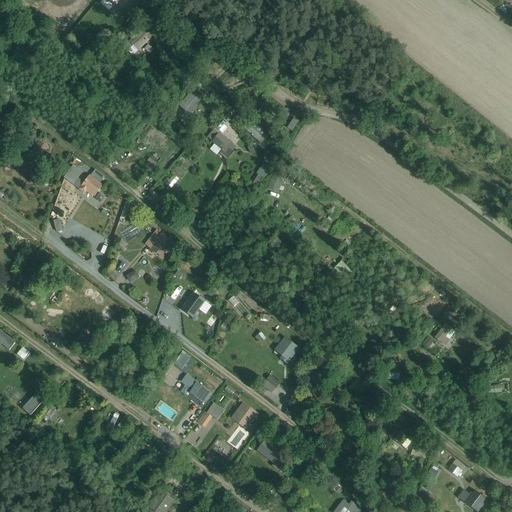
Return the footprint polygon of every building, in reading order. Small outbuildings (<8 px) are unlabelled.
[(104,0),(103,0),(100,4),(109,12),(113,7),(104,0)] [(271,10),(276,2),(274,0),(268,0),(265,6),(271,10)] [(155,5),(145,15),(151,21),(161,10),(155,5)] [(124,47),(133,56),(154,37),(145,27),(124,47)] [(2,42),(0,43),(0,46),(7,51),(10,48),(2,42)] [(192,89),(176,110),(187,118),(203,97),(192,89)] [(13,117),(6,113),(3,119),(10,123),(13,117)] [(232,123),(238,127),(245,118),(240,114),(232,123)] [(241,130),(244,132),(245,131),(261,144),(267,137),(262,132),(263,131),(254,124),(253,125),(248,121),(241,130)] [(236,147),(219,133),(214,130),(208,137),(213,141),(212,142),(222,151),(220,154),(226,160),(236,147)] [(39,141),(31,152),(40,159),(48,148),(39,141)] [(252,145),(247,147),(251,156),(256,154),(252,145)] [(259,175),(252,184),(256,187),(263,178),(266,178),(275,165),(267,159),(256,173),(259,175)] [(272,174),(268,189),(278,193),(283,182),(293,168),(283,159),(272,174)] [(73,166),(64,178),(84,194),(87,191),(89,193),(88,194),(92,197),(93,196),(94,197),(103,186),(100,183),(105,177),(95,170),(84,183),(78,178),(82,173),(73,166)] [(175,174),(168,182),(173,187),(181,180),(175,174)] [(104,192),(96,195),(99,203),(107,200),(104,192)] [(149,200),(160,209),(166,202),(154,193),(149,200)] [(196,214),(204,205),(198,199),(190,208),(196,214)] [(126,215),(130,204),(126,202),(119,223),(123,224),(126,215)] [(60,219),(53,221),(57,233),(63,231),(60,219)] [(151,220),(148,224),(154,229),(158,225),(151,220)] [(156,230),(145,245),(150,249),(149,251),(155,255),(157,254),(162,259),(174,244),(156,230)] [(128,245),(122,239),(116,246),(122,251),(128,245)] [(320,240),(315,246),(323,254),(329,247),(320,240)] [(18,245),(12,246),(15,259),(21,257),(18,245)] [(270,259),(260,251),(256,255),(266,263),(270,259)] [(341,261),(337,266),(345,274),(350,270),(341,261)] [(130,283),(140,278),(136,271),(126,276),(130,283)] [(235,295),(249,310),(258,303),(243,287),(235,295)] [(183,309),(195,318),(208,300),(196,291),(183,309)] [(115,313),(107,306),(101,314),(110,321),(115,313)] [(133,327),(144,337),(148,332),(136,323),(133,327)] [(445,346),(455,332),(445,325),(434,338),(445,346)] [(62,339),(68,331),(62,327),(56,335),(62,339)] [(98,329),(88,342),(81,336),(77,342),(89,351),(103,333),(98,329)] [(262,333),(256,337),(260,343),(266,339),(262,333)] [(428,337),(422,344),(428,349),(434,341),(428,337)] [(299,348),(286,338),(277,349),(284,355),(280,359),(287,364),(299,348)] [(183,351),(174,364),(182,369),(191,357),(183,351)] [(390,352),(384,355),(390,365),(395,362),(390,352)] [(319,362),(306,377),(321,389),(333,373),(319,362)] [(385,366),(384,379),(398,381),(400,368),(385,366)] [(337,380),(344,385),(348,381),(341,375),(337,380)] [(187,376),(181,383),(191,390),(189,393),(204,404),(211,394),(187,376)] [(266,381),(276,389),(280,384),(270,376),(266,381)] [(266,381),(262,387),(271,394),(276,389),(266,381)] [(494,394),(502,393),(500,385),(493,386),(493,387),(488,387),(488,393),(494,393),(494,394)] [(225,390),(232,395),(235,391),(228,386),(225,390)] [(5,390),(0,395),(0,397),(7,404),(13,399),(7,393),(8,392),(5,390)] [(224,411),(213,403),(200,424),(205,427),(212,417),(217,421),(224,411)] [(257,414),(243,404),(235,415),(242,421),(239,424),(246,430),(257,414)] [(52,406),(43,419),(47,423),(49,421),(52,423),(58,414),(55,412),(57,410),(52,406)] [(392,416),(401,423),(405,418),(396,411),(392,416)] [(205,412),(198,422),(200,424),(207,413),(205,412)] [(409,436),(402,430),(394,440),(401,446),(401,445),(406,449),(413,440),(408,436),(409,436)] [(69,436),(60,446),(64,449),(67,445),(68,446),(74,440),(69,436)] [(279,471),(289,463),(269,440),(259,448),(279,471)] [(413,446),(411,455),(426,459),(428,450),(413,446)] [(208,455),(206,460),(213,464),(216,459),(208,455)] [(465,467),(455,460),(447,470),(458,478),(465,467)] [(178,466),(172,463),(166,474),(172,478),(178,466)] [(432,477),(432,476),(435,477),(438,472),(436,471),(437,469),(434,467),(429,475),(432,477)] [(346,487),(335,477),(327,486),(338,496),(346,487)] [(138,501),(145,495),(140,489),(133,495),(138,501)] [(160,490),(148,507),(154,511),(166,511),(175,501),(160,490)] [(474,491),(471,495),(465,491),(458,499),(475,511),(477,511),(487,500),(474,491)] [(341,499),(337,504),(339,505),(333,511),(359,511),(361,510),(352,502),(349,505),(341,499)]
